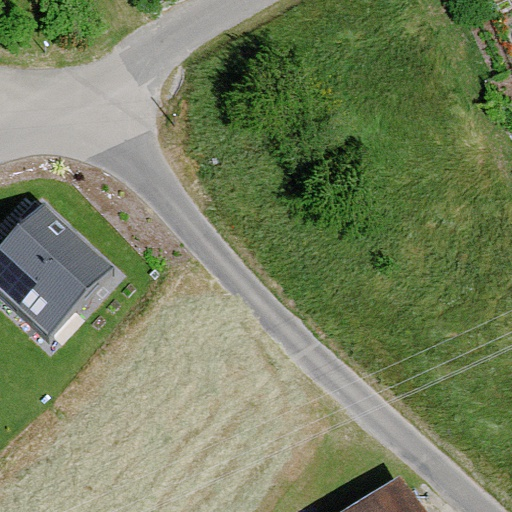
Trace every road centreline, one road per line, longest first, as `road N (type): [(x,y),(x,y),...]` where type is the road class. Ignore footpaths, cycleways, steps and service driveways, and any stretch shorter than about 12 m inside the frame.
road 1 (unclassified): [(490,511),(335,373),(124,152),(56,102)]
road 2 (unclassified): [(56,102),(238,0)]
